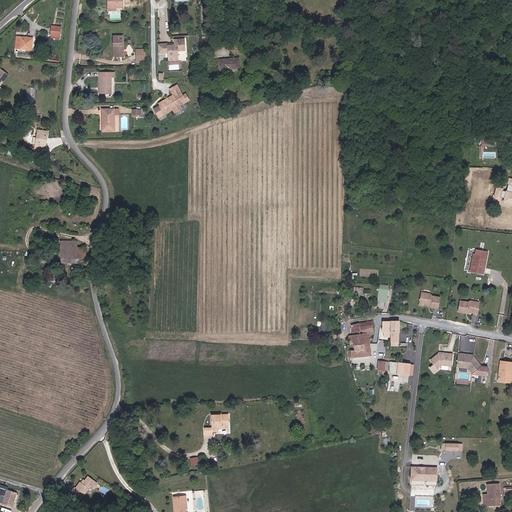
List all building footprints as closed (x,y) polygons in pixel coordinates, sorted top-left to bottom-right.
[(107,0),(107,9),(114,9),(121,9),(120,0),(107,0)] [(53,25),(52,33),(61,34),(62,25),(53,25)] [(23,35),(21,46),(33,48),(35,36),(23,35)] [(121,38),(111,38),(112,47),(114,47),(114,58),(122,58),(122,47),(121,47),(121,38)] [(167,46),(157,46),(157,54),(167,54),(167,58),(172,58),(177,58),(177,53),(185,53),(185,42),(174,42),(174,46),(174,48),(167,48),(167,46)] [(238,60),(218,62),(220,75),(229,74),(229,71),(239,70),(238,60)] [(0,84),(2,84),(10,73),(2,67),(0,69),(0,84)] [(113,78),(113,72),(98,72),(98,88),(100,88),(100,94),(110,94),(110,78),(113,78)] [(27,102),(34,103),(35,88),(28,87),(27,102)] [(176,88),(169,92),(173,97),(180,93),(176,88)] [(183,97),(180,93),(173,97),(170,100),(171,100),(169,102),(168,101),(160,107),(166,116),(174,111),(179,112),(180,107),(186,102),(183,97)] [(102,132),(114,132),(114,116),(113,110),(101,110),(102,132)] [(48,149),(48,145),(51,146),(52,137),(41,135),(39,152),(47,154),(48,149)] [(32,166),(33,159),(17,154),(15,161),(32,166)] [(497,187),(493,199),(501,201),(502,197),(504,197),(506,189),(497,187)] [(85,259),(85,248),(76,248),(67,248),(67,242),(60,242),(60,258),(61,258),(61,263),(76,263),(76,259),(85,259)] [(481,268),(485,251),(474,249),(471,266),(481,268)] [(384,290),(376,289),(375,309),(381,309),(382,296),(384,296),(384,290)] [(430,308),(438,309),(440,298),(431,297),(429,295),(420,293),(418,306),(423,306),(424,305),(430,306),(430,308)] [(459,301),(457,312),(465,314),(466,312),(472,313),(471,315),(477,316),(480,303),(469,301),(469,303),(459,301)] [(350,325),(353,345),(363,344),(364,346),(368,345),(367,337),(365,337),(365,335),(372,334),(370,322),(350,325)] [(389,333),(397,333),(398,322),(389,322),(389,333)] [(389,333),(389,337),(389,341),(397,342),(397,333),(389,333)] [(369,356),(369,354),(368,345),(364,346),(363,344),(353,345),(353,350),(347,350),(347,358),(369,356)] [(430,360),(435,365),(431,369),(434,373),(435,374),(439,371),(438,369),(442,366),(451,367),(453,354),(446,354),(446,355),(437,354),(430,360)] [(456,367),(467,368),(471,372),(480,365),(472,356),(462,356),(462,354),(457,354),(456,367)] [(498,360),(496,379),(506,381),(507,371),(510,371),(511,362),(498,360)] [(389,362),(387,372),(396,373),(398,363),(389,362)] [(408,375),(409,364),(398,363),(396,373),(408,375)] [(487,366),(480,365),(471,373),(487,374),(487,366)] [(229,429),(229,416),(222,416),(212,416),(212,426),(205,426),(205,433),(212,433),(213,429),(218,429),(218,427),(223,427),(223,429),(229,429)] [(199,456),(191,457),(191,465),(200,464),(199,456)] [(431,479),(431,468),(422,468),(422,469),(420,469),(420,468),(411,467),(411,479),(431,479)] [(436,484),(436,468),(431,468),(431,479),(411,479),(411,483),(436,484)] [(73,488),(71,491),(81,498),(90,486),(93,488),(96,483),(87,476),(81,483),(79,482),(74,488),(73,488)] [(489,498),(489,505),(501,505),(502,484),(489,484),(489,498)] [(7,491),(3,503),(13,506),(16,493),(7,491)] [(185,511),(185,509),(186,509),(185,497),(176,498),(177,510),(175,511),(185,511)]
